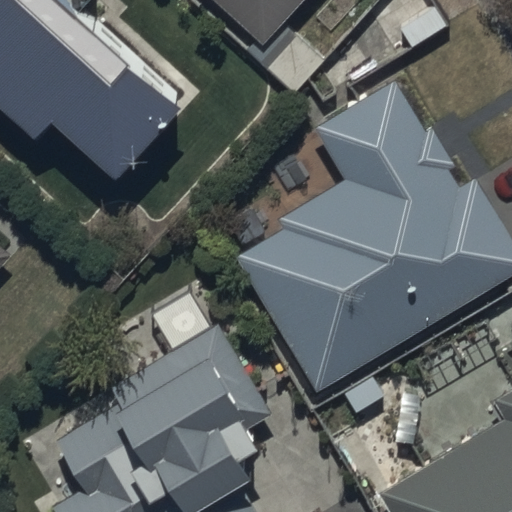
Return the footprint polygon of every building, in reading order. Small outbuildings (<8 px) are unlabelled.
[(0,0),(0,90),(39,128),(58,108),(118,164),(182,95),(81,1),(82,0),(0,0)] [(224,0),(265,37),(299,0),(224,0)] [(434,0),(419,0),(394,13),(408,39),(445,20),(434,0)] [(316,123),(345,172),(279,210),(286,223),(239,250),(318,387),(339,375),(357,407),(387,389),(367,355),(511,271),(511,234),(475,171),(461,179),(452,164),(458,160),(435,120),(426,125),(398,76),(316,123)] [(0,260),(12,247),(0,236),(0,260)] [(84,480),(53,499),(61,511),(264,511),(242,474),(259,464),(248,446),(265,436),(256,420),(272,411),(218,319),(113,380),(123,397),(58,435),(84,480)] [(511,511),(511,384),(494,395),(504,412),(383,483),(399,511),(511,511)]
